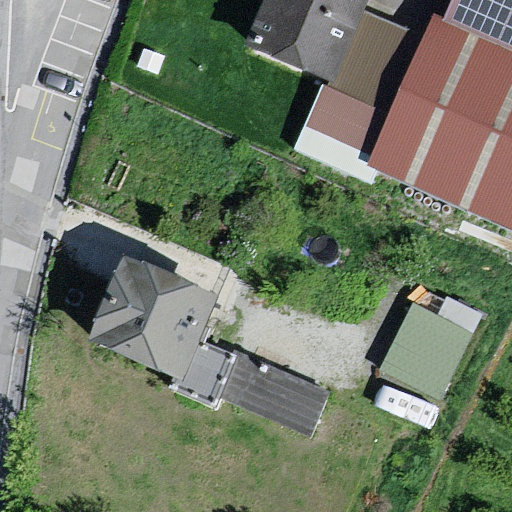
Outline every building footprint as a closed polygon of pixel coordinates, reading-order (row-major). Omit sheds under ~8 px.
[(362,0),(252,0),(242,25),(252,62),(318,90),(353,19),(362,0)] [(406,42),(353,19),(318,90),(287,157),(511,248),(511,0),(437,0),(424,30),(417,24),(406,42)] [(199,305),(101,271),(69,359),(159,394),(180,348),(199,305)] [(451,393),(476,309),(412,290),(386,373),(451,393)] [(320,399),(180,348),(159,394),(302,446),(320,399)]
